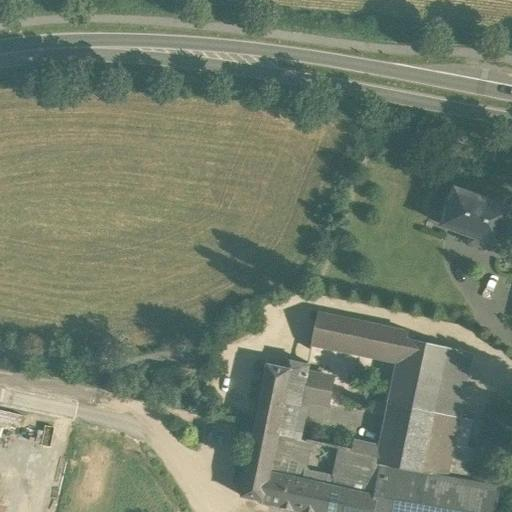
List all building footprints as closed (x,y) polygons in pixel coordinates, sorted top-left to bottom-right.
[(511,212),(511,209),(455,189),(452,197),(447,195),(439,215),(444,217),(441,225),(499,246),(501,241),(508,244),(511,234),(511,229),(506,227),(511,212)] [(405,333),(317,314),(312,338),(401,357),(405,333)] [(447,348),(406,339),(407,334),(405,333),(401,357),(398,372),(441,381),(447,348)] [(308,366),(283,361),(281,368),(267,365),(256,424),(278,428),(284,396),(301,400),(306,374),(308,366)] [(398,372),(393,392),(391,404),(434,413),(441,381),(398,372)] [(334,379),(306,374),(301,400),(308,401),(328,406),(334,379)] [(300,440),(308,401),(301,400),(284,396),(278,428),(276,435),(300,440)] [(434,413),(391,404),(388,418),(382,447),(379,458),(379,466),(480,483),(486,453),(464,449),(471,421),(434,413)] [(256,424),(241,497),(263,502),(273,453),(276,435),(278,428),(256,424)] [(300,440),(276,435),(273,453),(306,460),(310,443),(300,440)] [(354,441),(351,452),(379,458),(382,447),(354,441)] [(351,452),(341,449),(332,489),(374,499),(379,466),(379,458),(351,452)] [(306,460),(273,453),(268,474),(301,482),(306,460)] [(480,483),(379,466),(374,499),(371,511),(494,511),(499,487),(480,483)] [(332,489),(331,489),(301,482),(268,474),(263,502),(310,511),(371,511),(374,499),(332,489)]
